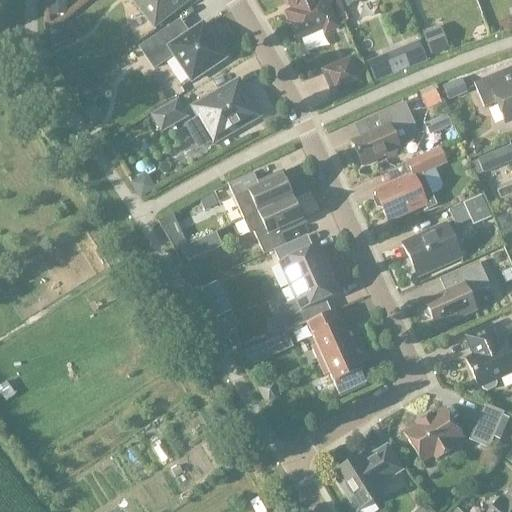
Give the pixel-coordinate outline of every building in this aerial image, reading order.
[(129,0),(152,28),(187,0),(129,0)] [(314,0),(286,0),(288,4),(289,3),(292,11),(284,14),(289,25),(287,26),(285,29),(290,39),(293,40),(295,39),(296,40),(321,29),(323,34),(335,28),(322,0),(316,0),(315,1),(314,0)] [(54,46),(70,39),(63,23),(47,31),(54,46)] [(169,28),(137,49),(151,70),(171,56),(189,82),(223,59),(200,25),(177,40),(169,28)] [(373,84),(425,63),(416,42),(364,63),(373,84)] [(349,60),(321,72),(331,96),(359,84),(349,60)] [(499,73),(472,85),(482,109),(495,103),(503,123),(511,119),(511,83),(504,86),(499,73)] [(441,88),(446,101),(465,93),(459,80),(441,88)] [(219,142),(233,134),(231,131),(254,117),(235,84),(193,109),(196,115),(182,123),(197,149),(211,141),(212,142),(217,139),(219,142)] [(438,103),(433,90),(418,97),(423,110),(438,103)] [(175,102),(150,117),(159,132),(184,118),(175,102)] [(381,129),(350,143),(360,167),(382,157),(383,158),(387,159),(393,156),(395,153),(394,151),(397,150),(395,144),(416,135),(402,105),(376,117),(381,129)] [(511,152),(509,146),(475,160),(482,175),(511,161),(511,152)] [(380,210),(386,223),(423,206),(425,211),(435,207),(428,193),(420,196),(417,191),(425,187),(420,176),(444,165),(436,149),(405,164),(411,176),(372,194),(374,197),(372,201),(376,209),(380,210)] [(225,185),(236,209),(242,221),(289,200),(285,190),(288,188),(281,172),(256,184),(251,173),(225,185)] [(479,196),(446,210),(451,223),(470,215),(475,226),(489,219),(480,197),(479,196)] [(294,210),(289,200),(242,221),(248,235),(252,234),(262,256),(284,246),(279,235),(304,224),(297,208),(294,210)] [(444,225),(400,245),(407,261),(403,262),(401,267),(405,275),(409,276),(413,274),(415,278),(459,258),(444,225)] [(173,251),(185,246),(178,231),(165,237),(173,251)] [(272,251),(288,288),(326,271),(315,247),(304,252),(298,240),(272,251)] [(449,291),(422,303),(423,305),(421,311),(423,316),(429,320),(434,330),(473,312),(466,296),(487,287),(477,263),(444,278),(449,291)] [(336,295),(326,271),(288,288),(294,301),(275,310),(285,333),(328,313),(323,301),(336,295)] [(230,312),(222,297),(207,304),(214,319),(230,312)] [(310,349),(316,363),(358,344),(351,327),(343,331),(340,324),(337,325),(332,312),(305,325),(315,346),(310,349)] [(239,326),(226,329),(231,346),(244,343),(239,326)] [(488,327),(464,338),(470,352),(472,351),(475,356),(464,361),(476,389),(479,387),(481,391),(485,392),(493,389),(494,385),(492,381),(511,372),(511,363),(503,343),(497,346),(488,327)] [(366,361),(358,344),(316,363),(322,377),(327,375),(337,397),(364,385),(358,372),(361,371),(358,364),(366,361)] [(482,405),(470,433),(467,441),(487,450),(490,442),(502,414),(482,405)] [(415,428),(402,436),(420,463),(431,456),(434,461),(451,450),(448,446),(460,439),(443,411),(430,419),(428,416),(414,425),(415,428)] [(349,465),(331,476),(353,511),(354,511),(381,495),(375,486),(399,471),(384,448),(351,469),(349,465)] [(498,500),(488,511),(511,511),(511,488),(501,502),(498,500)]
